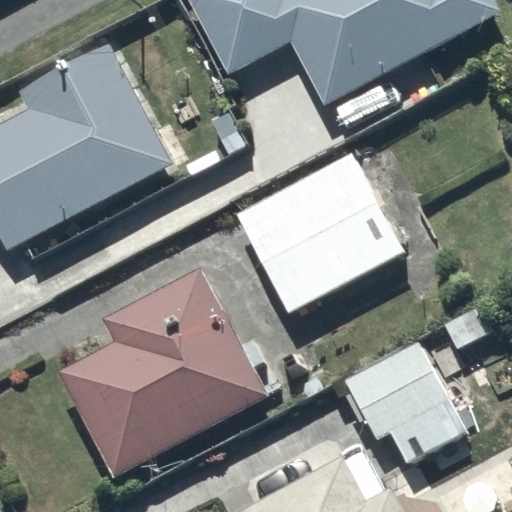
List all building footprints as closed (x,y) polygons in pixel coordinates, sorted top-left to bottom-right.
[(193,0),(230,71),(294,38),(326,101),(505,9),(500,0),(193,0)] [(0,120),(0,226),(10,245),(175,160),(112,37),(22,84),(32,104),(0,120)] [(357,149),(239,210),(293,312),(410,250),(357,149)] [(205,264),(106,317),(118,340),(60,370),(116,476),(287,387),(259,335),(246,342),(205,264)] [(424,337),(348,377),(380,439),(394,431),(411,462),(472,430),(424,337)] [(412,511),(397,482),(371,496),(347,450),(231,511),(412,511)]
